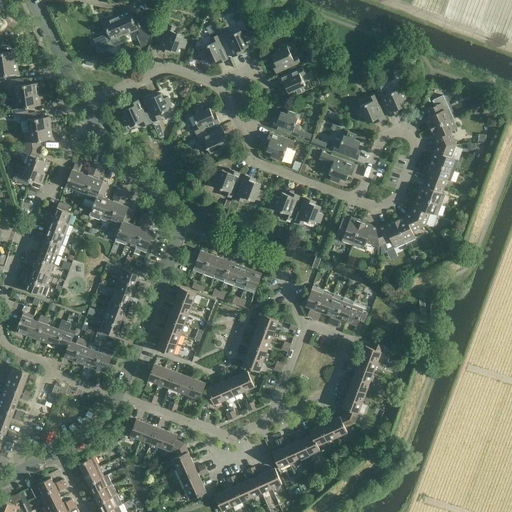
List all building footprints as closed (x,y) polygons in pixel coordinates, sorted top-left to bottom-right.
[(116,16),(124,35),(138,29),(140,33),(136,35),(141,47),(146,45),(151,35),(148,30),(153,28),(148,16),(143,18),(141,13),(132,18),(129,11),(116,16)] [(124,35),(116,16),(103,21),(108,33),(101,36),(107,48),(113,45),(111,41),(124,35)] [(159,49),(166,52),(167,48),(177,52),(179,47),(184,48),(188,39),(183,38),(184,35),(174,31),(175,27),(168,24),(159,49)] [(248,47),(245,41),(250,39),(246,30),(241,32),(240,30),(231,34),(229,30),(222,33),(232,57),(239,54),(238,51),(248,47)] [(208,58),(210,63),(220,59),(221,62),(228,59),(217,35),(210,38),(212,42),(203,47),(204,49),(199,51),(203,60),(208,58)] [(276,65),(273,66),(276,73),(300,62),(297,55),(292,58),(288,48),(286,49),(283,44),(275,48),(277,53),(271,55),(276,65)] [(0,64),(16,62),(14,51),(2,53),(1,47),(0,47),(0,64)] [(16,62),(0,64),(0,82),(6,82),(5,75),(17,74),(16,62)] [(305,85),(300,76),(305,74),(302,67),(278,78),(281,84),(284,83),(288,93),(294,91),(296,95),(305,91),(303,87),(305,85)] [(15,86),(16,98),(38,94),(36,83),(23,85),(23,79),(7,82),(8,87),(15,86)] [(384,85),(377,88),(390,116),(396,113),(395,110),(405,106),(402,100),(407,98),(403,89),(398,91),(397,89),(394,84),(385,88),(384,85)] [(143,97),(154,122),(161,119),(158,114),(168,110),(167,107),(172,105),(168,96),(163,98),(161,93),(151,97),(150,94),(143,97)] [(38,94),(16,98),(18,109),(11,110),(12,116),(19,115),(28,113),(27,108),(40,106),(38,94)] [(385,118),(374,94),(367,97),(369,102),(360,106),(361,108),(356,111),(360,119),(365,117),(367,123),(377,118),(378,121),(385,118)] [(429,129),(449,120),(453,118),(443,96),(433,100),(436,106),(426,110),(428,116),(424,118),(429,129)] [(317,101),(323,106),(326,102),(320,97),(317,101)] [(149,124),(138,99),(131,103),(133,106),(123,110),(125,115),(121,117),(125,126),(129,124),(130,127),(140,122),(142,127),(149,124)] [(193,127),(197,136),(206,132),(205,130),(220,123),(217,116),(214,118),(209,108),(204,110),(202,106),(193,110),(195,114),(193,115),(197,125),(193,127)] [(295,117),(297,112),(288,109),(286,113),(281,111),(277,121),(274,120),(271,127),(309,141),(312,134),(298,129),(299,125),(295,124),(298,118),(295,117)] [(27,120),(29,131),(50,128),(49,117),(36,119),(35,112),(28,113),(19,115),(20,121),(27,120)] [(453,130),(449,120),(429,129),(437,145),(455,145),(450,132),(453,130)] [(24,143),(24,147),(41,149),(39,141),(52,139),(50,128),(29,131),(30,142),(24,143)] [(206,132),(197,136),(201,145),(206,143),(210,153),(212,152),(214,156),(223,152),(221,148),(226,146),(222,136),(225,134),(222,128),(207,134),(206,132)] [(332,150),(357,160),(360,153),(357,152),(360,141),(355,139),(357,135),(348,131),(346,136),(344,135),(340,145),(335,143),(332,150)] [(281,156),(283,156),(287,146),(292,148),(294,141),(269,132),(267,139),(270,140),(266,150),(272,152),(270,157),(279,160),(281,156)] [(310,144),(324,150),(327,143),(313,138),(310,144)] [(437,145),(430,162),(454,171),(462,149),(455,146),(455,145),(437,145)] [(25,165),(45,173),(49,162),(37,158),(41,149),(24,147),(22,152),(29,155),(25,165)] [(333,164),(329,174),(331,175),(329,179),(339,183),(340,178),(346,180),(350,170),(353,171),(355,164),(322,152),(319,159),(333,164)] [(65,186),(76,190),(82,174),(77,172),(78,170),(79,170),(81,165),(75,162),(73,170),(72,169),(65,186)] [(84,198),(84,199),(98,164),(92,162),(88,174),(88,176),(82,174),(76,190),(86,194),(84,198)] [(428,180),(444,186),(446,180),(450,181),(454,171),(430,162),(426,172),(430,174),(428,180)] [(98,164),(84,199),(94,202),(96,197),(97,195),(98,195),(103,182),(98,180),(98,178),(99,178),(103,167),(98,164)] [(45,173),(25,165),(21,176),(14,173),(12,179),(27,185),(29,179),(41,183),(45,173)] [(212,182),(216,184),(215,186),(225,190),(224,195),(231,197),(240,173),(233,170),(232,173),(222,169),(220,175),(215,173),(212,182)] [(251,180),(252,177),(245,174),(235,199),(242,202),(244,197),(254,201),(255,199),(260,200),(263,191),(259,190),(261,184),(251,180)] [(417,195),(438,203),(444,186),(428,180),(425,187),(421,185),(417,195)] [(89,215),(100,220),(108,199),(103,197),(104,195),(104,196),(108,185),(103,182),(98,195),(97,195),(96,197),(94,202),(89,215)] [(113,201),(108,199),(100,219),(101,219),(100,223),(108,226),(109,222),(110,223),(123,190),(117,188),(113,199),(114,200),(113,201)] [(115,240),(125,244),(126,241),(133,225),(128,223),(129,221),(134,210),(128,208),(128,207),(123,205),(123,203),(124,203),(128,192),(123,190),(110,223),(120,226),(116,237),(115,240)] [(276,209),(286,213),(284,217),(291,220),(300,195),(293,193),(292,196),(282,192),(280,197),(275,196),(272,205),(276,207),(276,209)] [(411,212),(425,226),(430,213),(433,214),(438,203),(417,195),(411,212)] [(319,212),(320,209),(321,207),(311,203),(312,200),(305,197),(295,222),(302,224),(304,220),(314,224),(315,221),(320,223),(323,214),(319,212)] [(56,207),(68,212),(70,206),(58,202),(56,207)] [(56,207),(52,217),(68,224),(72,214),(68,212),(56,207)] [(411,212),(394,220),(405,243),(406,245),(415,241),(414,239),(415,238),(412,232),(425,226),(411,212)] [(133,225),(126,241),(137,245),(148,215),(142,213),(138,224),(139,224),(138,227),(133,225)] [(137,245),(135,249),(146,253),(153,233),(148,230),(149,228),(150,228),(154,218),(148,215),(137,245)] [(48,228),(64,234),(68,224),(52,217),(48,228)] [(354,241),(361,221),(350,218),(349,221),(342,218),(336,235),(343,237),(342,241),(352,245),(351,248),(360,251),(361,248),(363,249),(364,245),(354,241)] [(378,228),(378,246),(391,241),(393,244),(395,248),(405,243),(394,220),(378,228)] [(365,242),(378,246),(378,228),(361,221),(354,241),(364,245),(365,242)] [(44,238),(61,244),(64,234),(48,228),(44,238)] [(41,248),(57,254),(61,244),(44,238),(41,248)] [(41,248),(37,258),(53,264),(57,254),(41,248)] [(193,269),(203,273),(211,254),(200,250),(193,269)] [(221,258),(211,254),(203,273),(213,277),(215,273),(215,274),(221,258)] [(33,268),(49,275),(53,264),(37,258),(33,268)] [(215,274),(225,277),(231,262),(221,258),(215,274)] [(223,281),(234,285),(241,266),(231,262),(225,277),(223,281)] [(241,266),(234,285),(244,289),(245,285),(251,269),(241,266)] [(22,271),(21,276),(45,285),(49,275),(33,268),(31,273),(28,272),(27,273),(22,271)] [(118,279),(134,285),(138,275),(122,269),(118,279)] [(251,269),(245,285),(256,289),(262,273),(251,269)] [(45,285),(21,276),(20,279),(24,281),(24,282),(27,284),(25,289),(45,297),(49,286),(45,285)] [(134,285),(118,279),(114,289),(130,295),(134,285)] [(200,283),(197,289),(203,291),(205,285),(200,283)] [(307,316),(312,318),(323,290),(313,286),(305,306),(311,308),(310,310),(309,310),(307,316)] [(176,298),(192,304),(196,293),(180,287),(176,298)] [(111,299),(127,305),(130,295),(114,289),(111,299)] [(333,294),(323,290),(312,318),(318,320),(320,313),(320,312),(325,313),(333,294)] [(333,294),(325,313),(331,316),(330,317),(329,317),(327,323),(333,325),(343,297),(333,294)] [(343,297),(333,325),(338,327),(341,321),(340,321),(341,319),(346,321),(353,301),(343,297)] [(176,298),(172,308),(188,314),(192,304),(176,298)] [(240,298),(238,304),(244,307),(246,301),(240,298)] [(130,307),(127,305),(111,299),(107,309),(123,315),(125,310),(128,311),(129,310),(135,313),(136,309),(130,307)] [(353,301),(346,321),(357,325),(359,320),(364,322),(370,307),(353,301)] [(168,318),(184,324),(185,323),(190,325),(192,320),(187,318),(188,314),(172,308),(168,318)] [(103,319),(119,326),(123,315),(107,309),(103,319)] [(15,331),(26,335),(32,319),(34,315),(23,311),(22,315),(21,315),(15,331)] [(258,324),(274,330),(278,320),(262,314),(258,324)] [(26,335),(36,339),(44,317),(40,316),(38,321),(32,319),(26,335)] [(44,317),(36,339),(46,343),(52,327),(47,325),(49,319),(44,317)] [(164,328),(180,334),(184,324),(168,318),(164,328)] [(52,327),(46,343),(56,347),(66,321),(61,319),(58,329),(52,327)] [(119,326),(103,319),(99,330),(115,336),(119,326)] [(56,347),(66,351),(70,341),(71,341),(75,331),(69,329),(71,323),(66,321),(56,347)] [(258,324),(254,334),(270,340),(274,330),(258,324)] [(164,328),(160,338),(176,344),(180,334),(164,328)] [(270,340),(254,334),(250,345),(266,351),(270,340)] [(105,341),(112,344),(114,337),(107,335),(105,341)] [(63,357),(74,361),(82,340),(77,338),(75,343),(71,341),(70,341),(66,351),(63,357)] [(176,344),(160,338),(156,349),(172,355),(176,344)] [(82,340),(74,361),(84,365),(90,349),(85,347),(87,342),(82,340)] [(361,356),(377,362),(383,346),(372,342),(370,347),(365,345),(361,356)] [(84,365),(94,369),(103,347),(92,344),(90,349),(84,365)] [(246,355),(263,361),(266,351),(250,345),(246,355)] [(103,347),(94,369),(105,373),(113,352),(103,347)] [(263,361),(246,355),(242,365),(259,371),(263,361)] [(357,366),(373,372),(377,362),(361,356),(357,366)] [(148,380),(158,384),(164,367),(154,363),(148,380)] [(7,377),(23,383),(27,373),(11,366),(7,377)] [(357,366),(354,375),(370,381),(373,372),(357,366)] [(164,367),(158,384),(168,388),(175,371),(164,367)] [(168,388),(179,391),(185,375),(175,371),(168,388)] [(237,375),(244,391),(254,386),(247,371),(237,375)] [(185,375),(179,391),(189,395),(195,379),(185,375)] [(237,375),(227,380),(234,396),(244,391),(237,375)] [(354,375),(349,387),(366,393),(370,381),(354,375)] [(7,377),(3,387),(19,393),(23,383),(7,377)] [(195,379),(189,395),(199,399),(206,383),(195,379)] [(227,380),(217,384),(224,400),(234,396),(227,380)] [(224,400),(217,384),(207,389),(214,405),(224,400)] [(54,386),(51,392),(58,394),(60,388),(54,386)] [(19,393),(3,387),(0,395),(0,397),(15,403),(19,393)] [(366,393),(349,387),(345,397),(361,404),(366,393)] [(15,403),(0,397),(0,408),(12,413),(15,403)] [(345,414),(354,423),(361,404),(345,397),(342,407),(347,409),(345,414)] [(0,420),(8,424),(12,413),(0,408),(0,420)] [(354,423),(345,414),(330,421),(337,437),(347,432),(345,428),(354,423)] [(124,433),(136,438),(142,422),(136,419),(134,424),(128,422),(124,433)] [(330,421),(320,425),(327,441),(337,437),(330,421)] [(142,422),(136,438),(148,442),(154,426),(142,422)] [(310,430),(319,450),(319,449),(317,445),(327,441),(320,425),(310,430)] [(154,426),(148,442),(160,447),(166,430),(154,426)] [(166,430),(160,447),(175,452),(184,443),(176,440),(178,435),(166,430)] [(311,434),(302,438),(309,454),(319,450),(310,430),(309,430),(311,434)] [(309,454),(302,438),(292,443),(299,459),(309,454)] [(193,463),(184,443),(175,452),(177,456),(172,459),(177,470),(193,463)] [(282,448),(289,463),(299,459),(292,443),(282,448)] [(289,463),(282,448),(272,452),(279,468),(289,463)] [(79,464),(83,474),(99,467),(94,456),(100,454),(99,450),(85,456),(87,460),(79,464)] [(177,470),(182,481),(198,473),(193,463),(177,470)] [(83,474),(88,483),(104,476),(99,467),(83,474)] [(264,472),(272,488),(282,483),(275,467),(264,472)] [(264,472),(254,477),(262,493),(272,488),(264,472)] [(198,473),(182,481),(187,491),(203,484),(198,473)] [(107,474),(104,476),(88,483),(93,493),(112,484),(107,474)] [(254,477),(244,481),(252,497),(262,493),(254,477)] [(35,485),(40,495),(56,488),(51,478),(35,485)] [(234,486),(242,502),(252,497),(244,481),(234,486)] [(117,494),(112,484),(93,493),(96,499),(93,500),(93,501),(95,505),(117,494)] [(203,484),(187,491),(190,499),(196,496),(198,500),(205,497),(204,493),(206,492),(203,484)] [(225,490),(232,506),(242,502),(234,486),(225,490)] [(40,495),(45,505),(60,498),(56,488),(40,495)] [(24,495),(20,490),(12,496),(15,501),(24,495)] [(232,506),(225,490),(215,495),(216,497),(212,499),(215,506),(219,504),(222,511),(232,506)] [(100,508),(101,511),(103,511),(118,505),(122,503),(117,494),(95,505),(97,509),(100,508)] [(45,505),(47,511),(55,511),(74,503),(72,499),(66,502),(66,501),(63,503),(60,498),(45,505)] [(0,504),(0,511),(2,511),(15,511),(18,507),(1,500),(0,504)] [(74,503),(55,511),(67,511),(70,510),(76,507),(74,503)]
